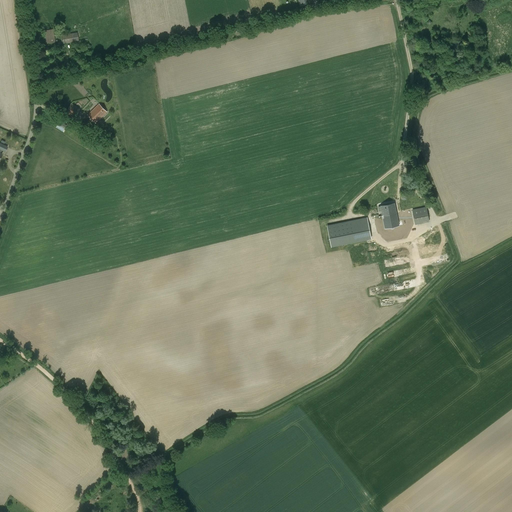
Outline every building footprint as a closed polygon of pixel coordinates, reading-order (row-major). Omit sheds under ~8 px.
[(52,29),(45,31),(47,44),(54,42),(52,29)] [(77,33),(62,35),(63,44),(79,42),(77,33)] [(71,103),(65,113),(74,119),(80,109),(71,103)] [(96,123),(107,112),(99,104),(88,115),(96,123)] [(60,123),(57,127),(64,132),(67,127),(60,123)] [(381,207),(378,207),(379,212),(381,211),(382,216),(385,229),(399,226),(397,213),(395,203),(380,206),(381,207)] [(426,207),(412,210),(415,224),(429,222),(426,207)] [(367,218),(328,226),(332,247),(371,239),(367,218)] [(419,244),(444,241),(443,232),(418,235),(419,244)] [(385,242),(387,253),(413,248),(412,237),(385,242)]
